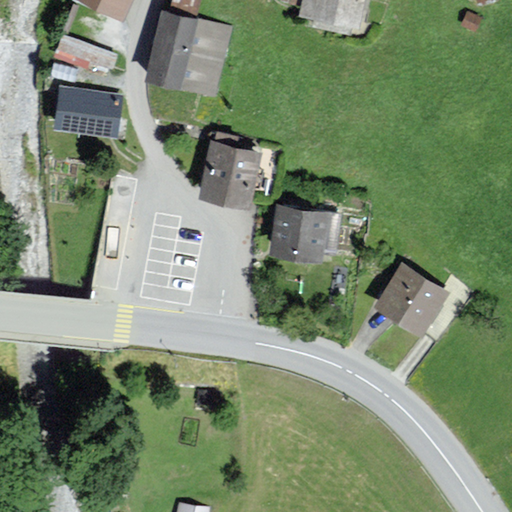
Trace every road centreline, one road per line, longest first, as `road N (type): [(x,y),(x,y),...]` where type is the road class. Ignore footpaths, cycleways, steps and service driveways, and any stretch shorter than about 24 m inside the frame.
road 1 (residential): [(216,337),(224,248),(157,149),(139,106),(137,69),(155,0)]
road 2 (secondary): [(216,337),(297,351),(366,381),(413,422),(482,511)]
road 3 (secondary): [(0,314),(216,337)]
